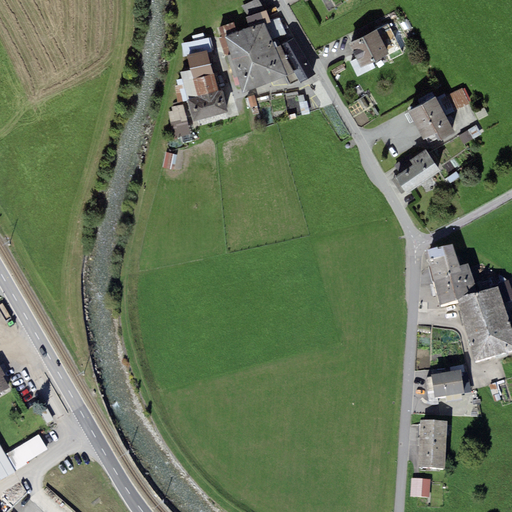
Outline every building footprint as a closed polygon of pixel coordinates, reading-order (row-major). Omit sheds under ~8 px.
[(271,18),(267,7),(246,14),(250,23),(265,17),(266,19),(271,18)] [(280,16),(267,22),(273,37),(286,32),(280,16)] [(237,27),(226,32),(226,33),(232,50),(235,59),(276,44),(276,43),(273,37),(267,22),(266,19),(265,17),(250,23),(237,27)] [(226,33),(226,32),(237,27),(234,19),(219,24),(223,35),(226,33)] [(394,57),(404,52),(389,22),(379,27),(389,48),(386,50),(390,59),(394,57)] [(358,56),(361,63),(372,57),(386,50),(389,48),(379,27),(377,24),(349,38),(358,56)] [(316,69),(294,34),(276,43),(276,44),(288,71),(295,68),(301,79),(316,69)] [(181,43),(184,55),(188,54),(187,52),(208,46),(209,49),(212,48),(208,35),(181,43)] [(288,71),(276,44),(235,59),(239,71),(244,88),(288,71)] [(194,74),(214,68),(209,49),(208,46),(187,52),(188,54),(191,66),(194,74)] [(235,59),(232,50),(228,51),(234,73),(239,71),(235,59)] [(351,60),(358,75),(376,66),(372,57),(361,63),(358,56),(351,60)] [(187,95),(198,92),(194,74),(191,66),(180,69),(182,76),(187,95)] [(198,92),(219,86),(214,68),(194,74),(198,92)] [(183,99),(188,98),(187,95),(182,76),(177,78),(178,83),(176,84),(179,100),(183,99)] [(198,92),(187,95),(188,98),(193,117),(229,107),(223,85),(219,86),(198,92)] [(440,98),(448,112),(470,101),(463,86),(446,94),(445,92),(438,95),(440,98)] [(438,95),(435,90),(408,104),(429,141),(456,127),(448,112),(440,98),(438,95)] [(191,132),(183,102),(172,105),(173,109),(168,111),(175,136),(191,132)] [(472,139),(467,130),(459,135),(464,144),(472,139)] [(407,189),(441,165),(426,144),(410,155),(413,159),(395,171),(407,189)] [(426,252),(432,274),(459,267),(453,244),(426,252)] [(440,303),(458,298),(477,293),(469,264),(459,267),(432,274),(440,303)] [(496,273),(481,278),(484,291),(496,287),(495,284),(507,281),(506,279),(500,275),(497,275),(496,273)] [(504,303),(511,300),(511,289),(509,281),(507,281),(495,284),(496,287),(500,286),(504,303)] [(458,300),(467,330),(508,318),(504,303),(500,286),(496,287),(484,291),(477,293),(458,298),(458,300)] [(467,330),(476,362),(511,352),(511,328),(508,318),(467,330)] [(0,365),(0,394),(11,388),(4,376),(6,376),(0,365)] [(431,375),(435,398),(471,392),(469,378),(463,379),(461,370),(431,375)] [(445,469),(447,422),(421,421),(418,468),(445,469)] [(7,454),(17,470),(28,464),(27,463),(48,450),(40,435),(18,448),(7,454)] [(0,482),(16,473),(0,444),(0,482)] [(430,498),(431,479),(413,478),(411,496),(430,498)]
